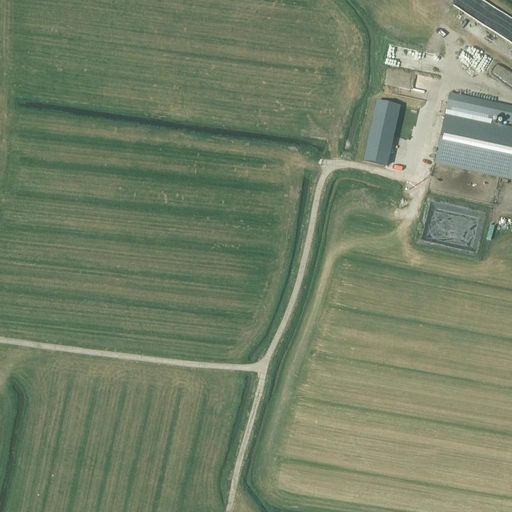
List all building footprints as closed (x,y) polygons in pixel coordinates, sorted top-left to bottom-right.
[(456,0),(455,3),(466,9),(470,0),(456,0)] [(488,21),(484,27),(511,44),(511,19),(480,0),(473,0),(472,3),(478,7),(475,13),(488,21)] [(489,71),(495,60),(462,42),(456,52),(489,71)] [(434,164),(511,182),(511,130),(489,125),(491,119),(510,123),(511,116),(511,109),(450,95),(434,164)] [(376,102),(363,162),(387,167),(400,107),(376,102)]
